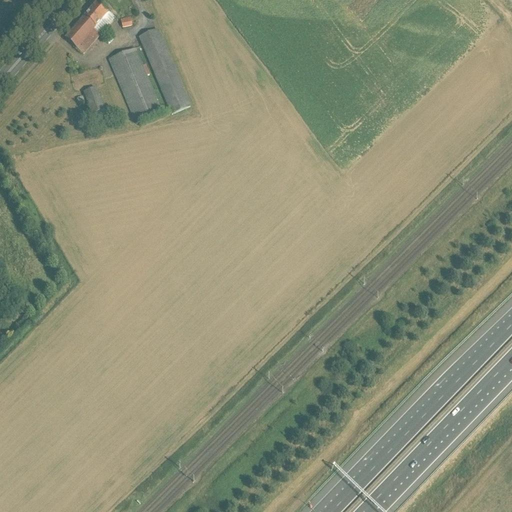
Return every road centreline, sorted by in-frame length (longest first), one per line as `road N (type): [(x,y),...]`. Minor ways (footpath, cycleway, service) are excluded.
road 1 (motorway): [(511,322),(330,511)]
road 2 (motorway): [(364,511),(511,359)]
